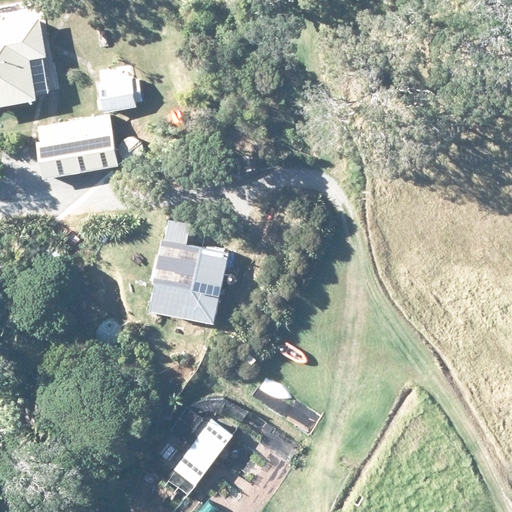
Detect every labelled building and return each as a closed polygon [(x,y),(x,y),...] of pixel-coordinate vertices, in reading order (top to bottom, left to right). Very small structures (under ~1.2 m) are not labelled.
[(0,107),(39,101),(33,60),(49,57),(43,18),(0,25),(0,107)] [(85,78),(88,111),(116,109),(113,75),(85,78)] [(46,127),(51,161),(92,157),(88,122),(46,127)] [(214,156),(218,177),(261,170),(257,149),(214,156)] [(170,231),(205,237),(207,221),(173,216),(170,231)] [(268,226),(254,219),(240,246),(254,253),(268,226)] [(168,238),(156,308),(218,321),(232,249),(168,238)] [(52,245),(43,256),(54,264),(62,254),(52,245)] [(189,418),(205,399),(192,390),(177,410),(189,418)] [(214,422),(179,467),(200,483),(234,436),(214,422)]
